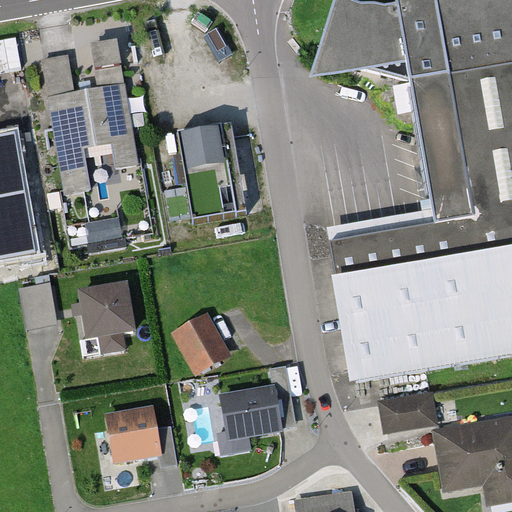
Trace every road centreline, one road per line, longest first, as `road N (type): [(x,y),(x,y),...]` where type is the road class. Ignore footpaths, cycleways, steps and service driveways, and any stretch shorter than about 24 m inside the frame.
road 1 (residential): [(250,0),(302,303),(343,439)]
road 2 (residential): [(343,439),(259,492),(140,511)]
